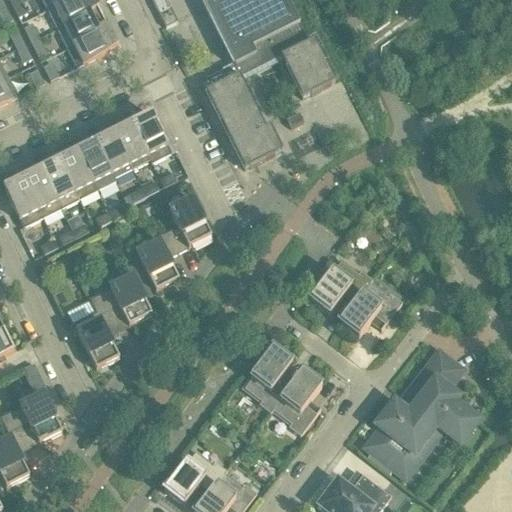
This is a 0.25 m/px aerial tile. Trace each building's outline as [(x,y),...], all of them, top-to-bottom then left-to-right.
[(53,10),(73,0),(40,0),(48,14),(54,11),(53,10)] [(98,12),(92,0),(73,0),(53,10),(54,11),(48,14),(56,32),(63,29),(63,30),(98,12)] [(245,93),(239,81),(279,60),(279,61),(308,46),(285,0),(198,0),(233,70),(222,75),(199,87),(205,99),(206,98),(210,106),(209,106),(215,117),(232,149),(231,149),(236,160),(237,160),(244,174),(249,171),(249,172),(264,164),(264,163),(281,155),(279,151),(280,150),(273,138),(269,130),(265,133),(244,93),(245,93)] [(18,22),(26,17),(19,3),(11,8),(18,22)] [(0,21),(4,29),(12,24),(5,10),(0,13),(0,21)] [(67,52),(108,31),(98,12),(63,30),(63,29),(56,32),(67,52)] [(166,30),(176,25),(170,12),(160,17),(166,30)] [(30,46),(39,42),(32,28),(23,32),(30,46)] [(77,72),(118,51),(108,31),(67,52),(77,72)] [(16,53),(25,49),(18,35),(9,39),(16,53)] [(37,60),(46,56),(39,42),(30,46),(37,60)] [(308,46),(279,61),(285,72),(286,72),(301,102),(309,98),(310,98),(320,93),(320,92),(334,86),(332,82),(332,81),(328,73),(314,44),(308,46)] [(23,67),(32,63),(25,49),(16,53),(23,67)] [(50,86),(58,81),(51,67),(42,71),(50,86)] [(36,93),(44,88),(37,74),(28,78),(36,93)] [(0,110),(18,102),(8,82),(0,85),(0,110)] [(290,132),(303,126),(298,117),(285,123),(290,132)] [(149,165),(151,168),(171,158),(151,118),(131,127),(133,130),(150,165),(149,165)] [(150,165),(133,130),(131,127),(113,137),(132,174),(149,165),(150,165)] [(114,183),(132,174),(113,137),(95,146),(96,148),(114,183)] [(114,183),(96,148),(95,146),(77,155),(97,195),(116,186),(114,183)] [(79,204),(97,195),(77,155),(59,164),(60,166),(79,204)] [(79,204),(60,166),(59,164),(40,173),(61,214),(79,204)] [(42,223),(61,214),(40,173),(22,182),(23,184),(42,223)] [(163,192),(176,185),(172,177),(159,183),(163,192)] [(42,223),(23,184),(22,182),(3,192),(23,232),(42,223)] [(145,201),(158,194),(154,186),(141,192),(145,201)] [(133,207),(145,201),(141,192),(128,199),(133,207)] [(177,258),(211,241),(192,203),(169,215),(177,231),(167,236),(177,258)] [(112,224),(125,218),(120,210),(108,216),(112,224)] [(99,231),(112,224),(108,216),(95,222),(99,231)] [(75,243),(88,236),(84,228),(71,234),(75,243)] [(62,249),(75,243),(71,234),(58,241),(62,249)] [(167,263),(177,258),(167,236),(156,241),(159,247),(136,258),(155,296),(178,285),(167,263)] [(44,258),(57,252),(53,243),(40,250),(44,258)] [(360,276),(357,280),(340,267),(332,277),(331,275),(309,303),(329,319),(345,298),(354,306),(355,306),(368,288),(369,288),(372,285),(360,276)] [(118,336),(151,319),(132,281),(88,304),(95,316),(96,320),(107,314),(118,336)] [(387,302),(369,288),(368,288),(355,306),(354,306),(339,326),(359,341),(374,321),(384,328),(380,334),(380,335),(401,307),(390,298),(387,302)] [(108,341),(118,336),(107,314),(96,320),(95,316),(72,328),(95,374),(118,363),(108,341)] [(3,334),(0,335),(0,367),(5,365),(3,360),(13,355),(3,334)] [(276,388),(291,368),(271,353),(250,381),(252,383),(244,393),(261,406),(258,409),(270,418),(273,415),(272,414),(286,396),(285,396),(276,388)] [(441,399),(460,375),(438,358),(423,379),(420,383),(403,404),(406,406),(401,414),(398,412),(395,415),(391,412),(380,427),(384,430),(367,452),(405,481),(405,480),(427,451),(422,446),(435,429),(459,447),(476,426),(441,399)] [(305,411),(321,391),(301,376),(285,396),(286,396),(272,414),(273,415),(291,428),(288,432),(300,441),(320,413),(315,419),(305,411)] [(28,453),(61,437),(42,399),(0,420),(0,424),(6,437),(17,432),(28,453)] [(18,459),(28,453),(17,432),(6,437),(9,443),(0,447),(0,480),(6,492),(29,480),(18,459)] [(215,467),(212,470),(195,457),(187,468),(185,466),(164,494),(184,509),(199,489),(209,496),(209,497),(223,479),(226,476),(215,467)] [(387,480),(390,475),(368,458),(365,463),(387,480)] [(241,493),(223,479),(209,497),(209,496),(196,511),(228,511),(229,511),(228,511),(245,511),(256,498),(244,489),(241,493)] [(382,511),(391,501),(362,479),(354,489),(350,486),(346,491),(344,490),(337,484),(318,510),(320,511),(382,511)]
